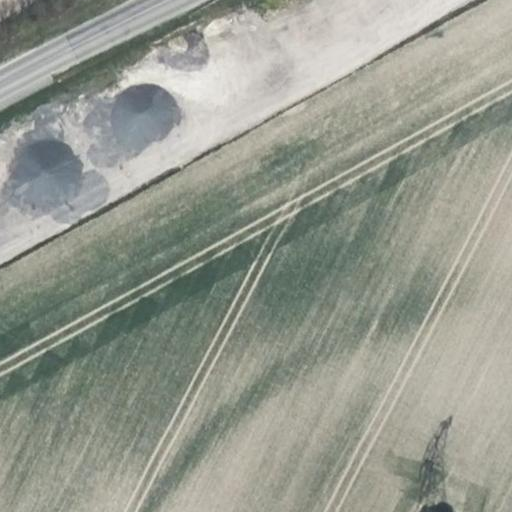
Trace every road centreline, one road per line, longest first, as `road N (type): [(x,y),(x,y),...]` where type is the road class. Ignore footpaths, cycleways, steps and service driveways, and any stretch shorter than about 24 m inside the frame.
road 1 (track): [(0,250),(451,0)]
road 2 (secondary): [(0,87),(169,0)]
